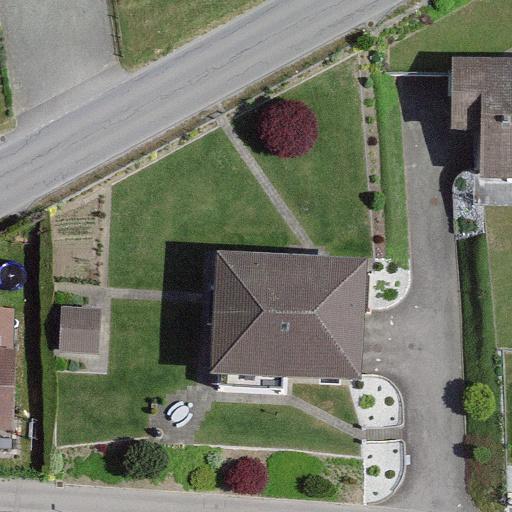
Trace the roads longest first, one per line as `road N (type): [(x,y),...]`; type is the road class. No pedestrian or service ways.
road 1 (tertiary): [(323,0),(0,178)]
road 2 (residential): [(429,148),(437,511)]
road 3 (residential): [(0,495),(206,511)]
